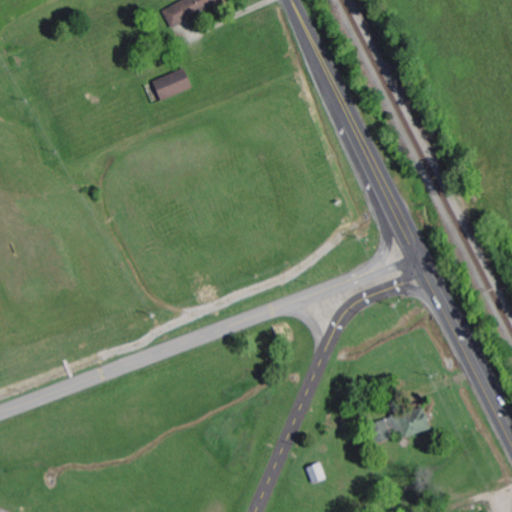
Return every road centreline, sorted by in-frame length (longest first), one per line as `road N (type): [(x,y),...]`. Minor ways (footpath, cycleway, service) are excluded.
road 1 (primary): [(511,439),(289,0)]
road 2 (residential): [(420,260),(0,412)]
road 3 (residential): [(259,511),(336,334),(350,312),(382,291)]
